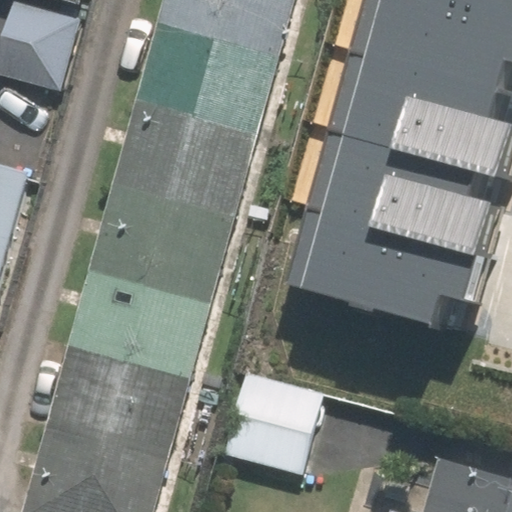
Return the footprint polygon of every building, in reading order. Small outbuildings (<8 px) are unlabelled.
[(171,0),(34,510),(40,511),(161,511),(299,0),(171,0)] [(511,0),(392,0),(370,99),(399,105),(357,286),(474,313),(511,148),(511,0)] [(93,27),(24,9),(6,74),(75,92),(93,27)] [(0,335),(46,161),(0,149),(0,335)] [(486,359),(511,364),(511,304),(500,302),(493,330),(467,324),(458,365),(484,370),(486,359)] [(338,391),(258,372),(238,456),(318,475),(338,391)] [(511,511),(511,471),(448,455),(432,511),(511,511)]
